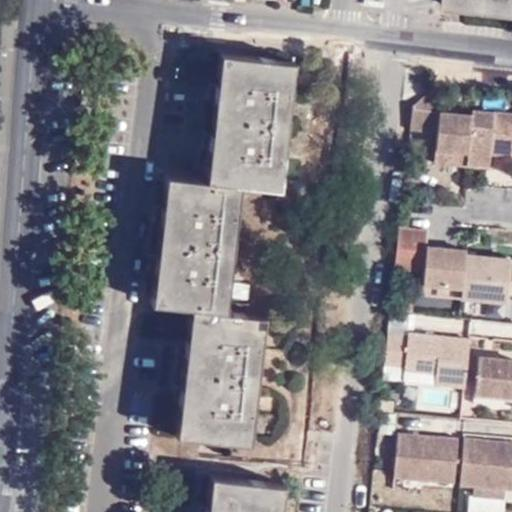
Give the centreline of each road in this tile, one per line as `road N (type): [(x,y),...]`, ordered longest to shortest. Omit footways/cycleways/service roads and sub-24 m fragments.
road 1 (residential): [(153,13),(101,511)]
road 2 (tertiary): [(2,487),(34,0)]
road 3 (residential): [(153,13),(337,34)]
